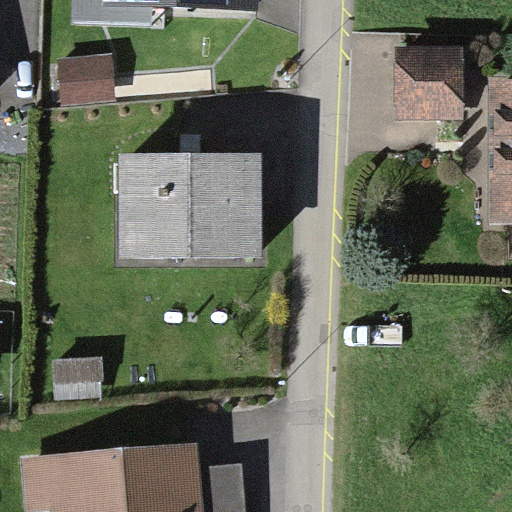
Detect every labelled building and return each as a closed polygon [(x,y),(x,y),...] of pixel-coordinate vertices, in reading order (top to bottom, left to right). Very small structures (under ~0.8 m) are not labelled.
[(255,0),(98,0),(98,6),(255,12),(255,0)] [(449,57),(389,60),(392,123),(452,120),(449,57)] [(511,95),(483,96),(482,225),(511,225),(511,95)] [(245,165),(107,163),(106,263),(244,265),(245,165)] [(95,368),(47,368),(47,397),(95,397),(95,368)] [(193,446),(25,459),(30,511),(51,510),(50,511),(198,511),(195,468),(193,446)] [(242,511),(239,465),(195,468),(198,511),(242,511)]
